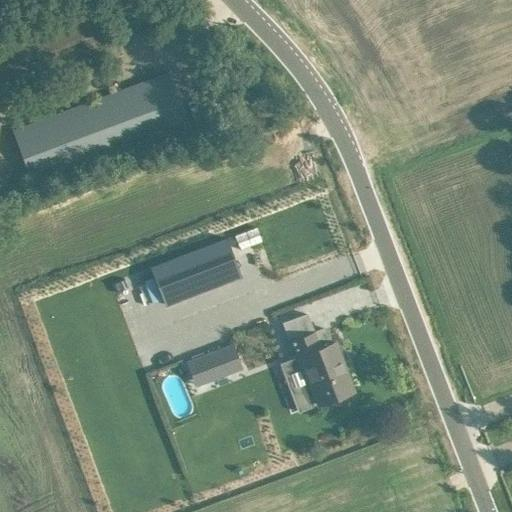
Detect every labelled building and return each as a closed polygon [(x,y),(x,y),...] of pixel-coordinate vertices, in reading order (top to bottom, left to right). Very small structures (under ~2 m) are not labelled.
[(0,98),(120,54),(99,0),(98,0),(0,36),(0,98)] [(13,130),(33,184),(189,125),(169,72),(13,130)] [(258,227),(235,235),(240,250),(263,243),(258,227)] [(226,237),(151,266),(165,305),(241,276),(226,237)] [(295,339),(291,341),(297,357),(301,355),(307,371),(319,403),(334,397),(353,390),(335,342),(331,343),(325,328),(314,332),(295,339)] [(229,334),(184,351),(189,362),(197,383),(241,366),(233,345),(229,334)] [(94,394),(0,422),(0,477),(109,444),(94,394)] [(0,481),(0,486),(8,511),(81,511),(183,479),(171,443),(118,461),(113,445),(0,481)]
